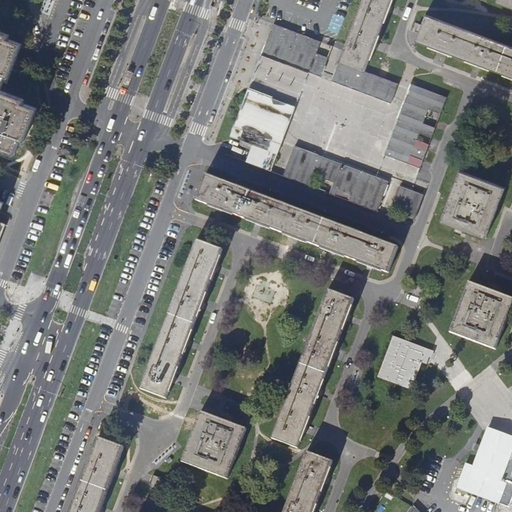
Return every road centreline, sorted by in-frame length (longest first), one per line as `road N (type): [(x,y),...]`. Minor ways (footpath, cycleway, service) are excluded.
road 1 (residential): [(187,154),(93,403)]
road 2 (residential): [(377,290),(327,425),(350,453),(328,511)]
road 3 (residential): [(411,235),(187,154)]
road 4 (residential): [(153,427),(176,423),(247,240)]
road 5 (primary): [(112,126),(40,320)]
road 6 (primary): [(71,327),(142,138)]
road 7 (primary): [(3,511),(71,327)]
road 8 (residential): [(471,82),(411,235)]
road 9 (residential): [(187,154),(245,1)]
road 10 (primary): [(142,138),(194,0)]
road 11 (residential): [(247,240),(377,290)]
road 12 (primary): [(162,0),(112,126)]
road 13 (primary): [(0,484),(43,362)]
